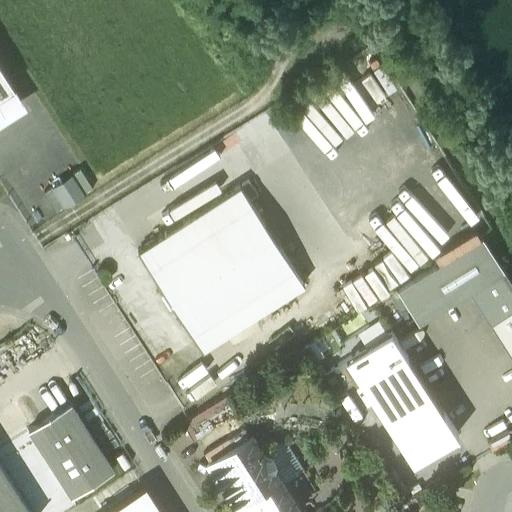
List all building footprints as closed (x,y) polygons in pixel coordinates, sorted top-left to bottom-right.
[(0,94),(14,85),(0,63),(0,94)] [(305,284),(240,184),(137,249),(202,350),(305,284)] [(482,236),(397,289),(419,323),(469,291),(504,270),(482,236)] [(469,291),(490,323),(511,309),(511,282),(504,270),(469,291)] [(511,309),(490,323),(511,357),(511,309)] [(458,434),(391,330),(319,376),(331,397),(367,374),(421,458),(458,434)] [(114,468),(70,401),(28,428),(71,495),(114,468)] [(191,435),(208,426),(199,408),(182,417),(191,435)] [(300,511),(251,435),(208,462),(235,503),(256,490),(269,511),(300,511)] [(30,511),(0,464),(0,511),(30,511)] [(160,511),(144,487),(105,511),(160,511)]
